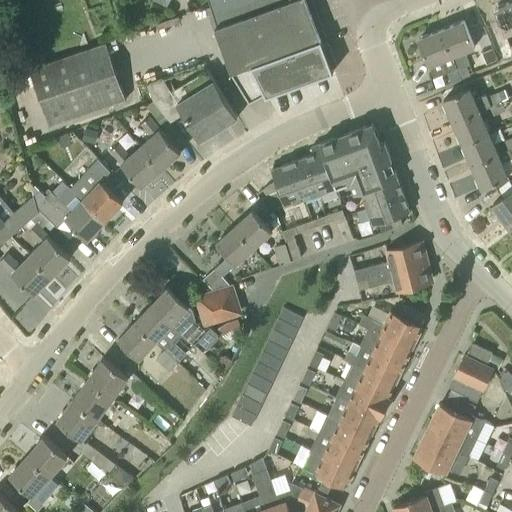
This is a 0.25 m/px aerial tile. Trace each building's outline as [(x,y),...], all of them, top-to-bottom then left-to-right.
[(209,0),(218,27),(238,22),(291,2),(290,0),(291,0),(209,0)] [(238,22),(218,27),(215,28),(224,51),(234,79),(251,103),(302,81),(333,69),(322,40),(322,39),(321,36),(314,18),(306,0),(291,0),(290,0),(291,2),(238,22)] [(511,0),(495,7),(506,34),(511,31),(511,0)] [(464,20),(442,29),(462,78),(471,75),(467,67),(470,66),(464,51),(475,46),(464,20)] [(478,44),(489,39),(483,24),(472,28),(478,44)] [(462,78),(442,29),(419,38),(435,77),(449,71),(453,81),(462,78)] [(127,99),(107,42),(30,68),(50,126),(127,99)] [(492,48),(482,52),(487,63),(497,59),(492,48)] [(511,78),(511,67),(501,71),(504,81),(511,78)] [(169,120),(170,121),(184,113),(201,139),(238,116),(209,69),(172,91),(163,77),(148,84),(154,102),(163,112),(169,120)] [(444,99),(454,121),(480,110),(489,106),(491,106),(487,96),(486,94),(475,98),(471,88),(444,99)] [(506,111),(501,101),(491,106),(495,115),(506,111)] [(454,121),(463,143),(490,132),(480,110),(454,121)] [(163,126),(169,120),(163,112),(156,118),(163,126)] [(153,135),(141,145),(162,169),(181,152),(150,116),(142,123),(153,135)] [(352,180),(354,186),(396,171),(395,168),(389,170),(386,163),(393,160),(385,140),(381,142),(374,123),(344,133),(345,134),(346,134),(348,138),(339,141),(337,136),(321,142),(321,143),(312,146),(315,153),(272,168),(277,180),(272,182),(263,189),(267,194),(280,189),(285,204),(337,185),(337,186),(352,180)] [(95,142),(96,129),(84,127),(82,140),(95,142)] [(463,143),(473,165),(499,153),(490,132),(463,143)] [(162,169),(141,145),(130,155),(119,143),(111,150),(142,186),(162,169)] [(499,153),(473,165),(482,187),(509,175),(508,173),(503,163),(511,158),(511,155),(508,149),(499,153)] [(81,176),(72,187),(106,220),(123,201),(100,179),(110,168),(98,158),(81,176)] [(362,189),(367,204),(403,191),(398,176),(396,171),(354,186),(356,191),(362,189)] [(40,189),(33,195),(37,210),(39,208),(58,227),(66,218),(88,239),(106,220),(72,187),(69,184),(58,196),(51,190),(46,195),(40,189)] [(511,189),(493,204),(508,224),(511,221),(511,189)] [(403,191),(367,204),(374,223),(390,217),(394,227),(403,224),(400,214),(410,210),(403,191)] [(33,195),(4,220),(0,214),(0,226),(6,222),(15,232),(38,212),(37,210),(33,195)] [(330,213),(332,220),(345,215),(342,208),(330,213)] [(253,209),(235,225),(254,247),(272,230),(253,209)] [(318,217),(321,224),(332,220),(330,213),(318,217)] [(277,215),(270,221),(275,227),(280,224),(277,215)] [(307,221),(310,228),(321,224),(318,217),(307,221)] [(295,226),(297,233),(310,228),(307,221),(295,226)] [(29,231),(40,242),(30,252),(53,275),(71,256),(37,223),(29,231)] [(254,247),(235,225),(217,242),(229,255),(216,268),(221,274),(224,274),(254,247)] [(282,230),(284,237),(297,233),(295,226),(282,230)] [(286,242),(287,245),(296,241),(294,234),(284,237),(286,242)] [(287,245),(289,253),(299,249),(296,241),(287,245)] [(355,269),(357,279),(426,261),(424,254),(426,254),(423,243),(421,244),(421,241),(388,250),(391,260),(355,269)] [(282,263),(292,260),(289,253),(287,245),(286,242),(276,246),(282,263)] [(289,253),(292,260),(302,256),(299,249),(289,253)] [(53,275),(30,252),(19,263),(8,253),(1,260),(35,294),(53,275)] [(426,261),(357,279),(360,288),(396,279),(398,289),(431,280),(430,277),(432,277),(430,266),(427,267),(426,261)] [(44,285),(12,316),(28,332),(60,301),(44,285)] [(168,286),(152,303),(181,331),(194,317),(191,307),(168,286)] [(198,297),(206,322),(240,311),(232,286),(198,297)] [(152,303),(135,321),(157,341),(165,348),(178,361),(186,353),(172,340),(181,331),(152,303)] [(393,312),(387,324),(363,313),(359,323),(368,328),(380,333),(382,329),(413,344),(422,326),(420,326),(426,314),(403,303),(397,314),(393,312)] [(279,318),(298,327),(304,316),(284,307),(279,318)] [(328,325),(336,329),(343,315),(335,311),(328,325)] [(235,334),(239,331),(237,328),(241,325),(238,320),(236,321),(233,317),(228,321),(228,320),(218,327),(223,334),(226,339),(235,334)] [(273,329),(293,338),(298,327),(279,318),(273,329)] [(140,358),(149,349),(157,341),(135,321),(119,338),(140,358)] [(211,326),(199,339),(208,348),(221,335),(211,326)] [(353,340),(353,341),(372,350),(374,346),(405,361),(413,344),(382,329),(380,333),(368,328),(361,343),(353,340)] [(268,339),(288,349),(293,338),(273,329),(268,339)] [(263,350),(283,360),(288,349),(268,339),(263,350)] [(344,358),(351,362),(364,368),(366,364),(397,379),(405,361),(374,346),(372,350),(353,341),(350,346),(344,358)] [(449,386),(473,398),(480,385),(484,387),(494,368),(487,365),(492,353),(493,352),(472,342),(466,355),(464,354),(455,373),(455,374),(449,386)] [(178,361),(165,348),(157,356),(171,369),(178,361)] [(316,349),(309,363),(317,367),(324,353),(316,349)] [(263,350),(258,361),(278,371),(283,360),(263,350)] [(487,365),(494,368),(497,370),(503,358),(492,353),(487,365)] [(103,357),(88,378),(113,396),(129,376),(103,357)] [(258,361),(253,372),(273,381),(278,371),(258,361)] [(351,362),(344,378),(356,384),(358,380),(389,395),(397,379),(366,364),(364,368),(351,362)] [(314,372),(306,369),(301,379),(309,383),(314,372)] [(511,375),(507,370),(499,378),(504,391),(509,386),(511,389),(511,375)] [(163,393),(133,371),(130,375),(139,382),(134,388),(155,404),(163,393)] [(248,383),(267,392),(273,381),(253,372),(248,383)] [(88,378),(73,399),(98,417),(113,396),(88,378)] [(344,378),(335,396),(349,402),(351,398),(383,414),(391,396),(389,395),(358,380),(356,384),(344,378)] [(242,394),(262,403),(267,392),(248,383),(242,394)] [(293,397),(301,401),(306,390),(298,386),(293,397)] [(310,396),(306,404),(326,414),(327,413),(340,419),(341,415),(372,430),(380,414),(382,415),(383,414),(351,398),(349,402),(335,396),(329,392),(328,393),(324,402),(310,396)] [(237,404),(257,414),(262,403),(242,394),(237,404)] [(98,417),(73,399),(57,420),(82,438),(98,417)] [(291,401),(284,415),(293,419),(299,405),(291,401)] [(441,402),(432,421),(461,435),(463,432),(477,438),(481,430),(491,435),(495,424),(493,423),(481,418),(483,414),(475,410),(477,406),(469,402),(463,413),(441,402)] [(232,415),(252,425),(257,414),(237,404),(232,415)] [(331,436),(333,433),(364,447),(372,430),(341,415),(340,419),(327,413),(326,414),(319,430),(331,436)] [(290,425),(282,421),(276,433),(284,437),(290,425)] [(432,421),(424,438),(453,452),(455,448),(468,454),(479,459),(486,443),(477,438),(463,432),(461,435),(432,421)] [(318,431),(311,427),(307,435),(301,432),(296,442),(310,448),(310,447),(323,453),(325,450),(356,465),(364,447),(333,433),(331,436),(319,430),(318,431)] [(44,435),(27,454),(50,474),(58,465),(67,455),(44,435)] [(274,436),(268,449),(276,453),(282,440),(274,436)] [(424,438),(415,456),(445,470),(446,466),(459,472),(464,462),(468,454),(455,448),(453,452),(424,438)] [(323,453),(310,447),(310,448),(302,465),(317,472),(318,469),(326,472),(334,476),(347,483),(356,465),(325,450),(323,453)] [(511,452),(504,449),(497,465),(505,468),(511,452)] [(50,474),(27,454),(10,474),(33,494),(50,474)] [(232,471),(235,480),(249,474),(246,465),(232,471)] [(268,506),(270,511),(290,511),(286,500),(282,501),(274,479),(271,480),(267,468),(252,473),(257,487),(264,508),(268,506)] [(290,511),(335,511),(340,503),(325,496),(334,476),(326,472),(316,493),(292,481),(289,485),(286,474),(274,478),(274,479),(282,501),(286,500),(290,511)] [(214,479),(217,487),(231,482),(228,473),(214,479)] [(499,480),(491,476),(485,488),(493,492),(499,480)] [(239,493),(242,501),(245,511),(270,511),(268,506),(264,508),(257,487),(247,491),(239,493)] [(394,504),(397,511),(431,511),(430,509),(443,504),(438,490),(437,490),(436,487),(424,491),(425,494),(394,504)] [(493,492),(485,488),(479,501),(487,504),(493,492)] [(0,492),(0,511),(18,511),(19,511),(0,492)] [(44,503),(33,494),(28,501),(38,510),(44,503)] [(78,511),(96,511),(80,498),(73,507),(78,511)] [(205,511),(225,511),(224,507),(225,507),(222,500),(203,507),(205,511)] [(245,511),(242,501),(225,507),(224,507),(225,511),(245,511)] [(448,511),(455,510),(452,501),(443,504),(430,509),(431,511),(448,511)]
